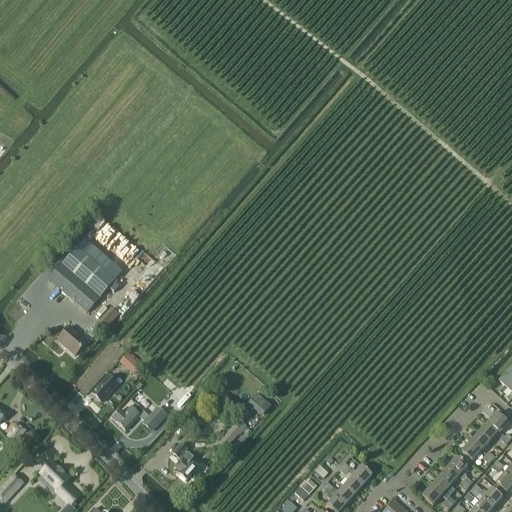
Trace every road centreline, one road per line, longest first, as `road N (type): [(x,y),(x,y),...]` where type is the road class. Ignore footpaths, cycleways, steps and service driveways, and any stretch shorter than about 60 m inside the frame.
road 1 (unclassified): [(156,511),(0,346)]
road 2 (residential): [(394,481),(427,448),(445,443),(487,395),(511,417)]
